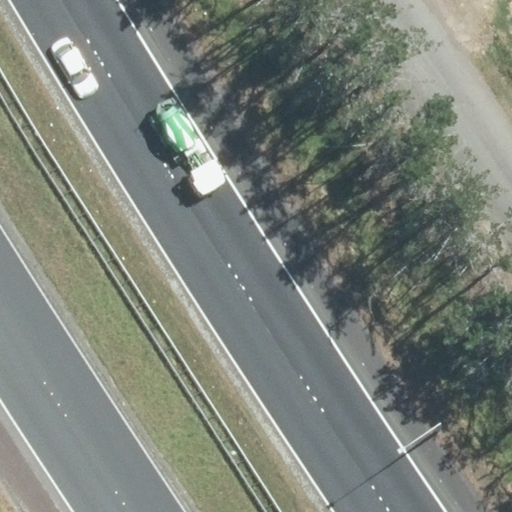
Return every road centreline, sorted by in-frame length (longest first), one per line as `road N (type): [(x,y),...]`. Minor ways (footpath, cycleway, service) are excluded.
road 1 (motorway): [(59,0),(138,137),(394,511)]
road 2 (motorway): [(124,511),(0,327)]
road 3 (unclassified): [(417,0),(511,134)]
